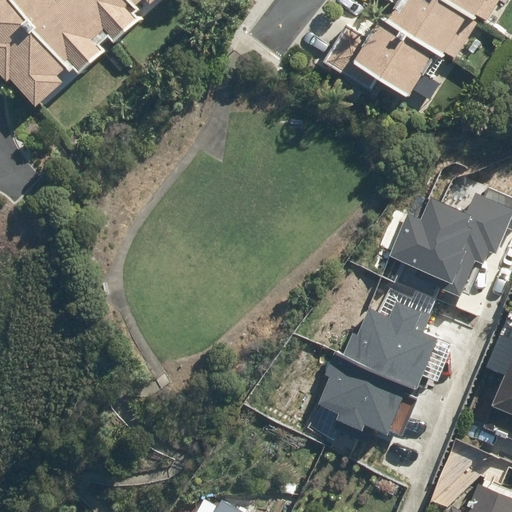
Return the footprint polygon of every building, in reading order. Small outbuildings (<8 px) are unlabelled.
[(108,52),(135,28),(128,20),(142,8),(146,12),(160,0),(0,0),(0,76),(32,113),(60,88),(52,79),(62,71),(73,83),(101,58),(94,50),(101,44),(108,52)] [(394,0),(368,41),(344,25),(317,66),(367,98),(375,86),(402,104),(430,61),(436,65),(462,24),(470,29),(488,0),(394,0)] [(464,214),(431,200),(422,221),(408,215),(389,258),(416,270),(413,277),(460,298),(462,292),(469,295),(489,252),(495,255),(507,226),(511,228),(511,196),(489,186),(485,197),(474,193),(464,214)] [(353,334),(343,356),(409,384),(417,387),(437,339),(423,333),(430,315),(396,300),(389,317),(369,309),(357,336),(353,334)] [(343,356),(333,351),(323,374),(329,377),(318,403),(340,413),(337,420),(362,431),(364,424),(387,434),(409,384),(343,356)] [(511,351),(480,430),(511,443),(511,351)] [(511,511),(511,502),(471,486),(460,511),(456,511),(448,509),(446,511),(511,511)] [(239,511),(208,494),(197,511),(239,511)]
